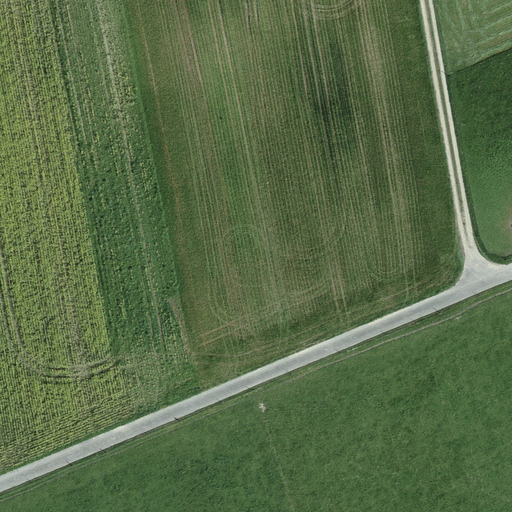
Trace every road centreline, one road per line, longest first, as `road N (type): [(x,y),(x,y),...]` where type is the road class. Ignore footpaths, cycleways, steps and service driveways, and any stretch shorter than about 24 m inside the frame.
road 1 (unclassified): [(0,494),(478,296)]
road 2 (track): [(423,0),(478,296)]
